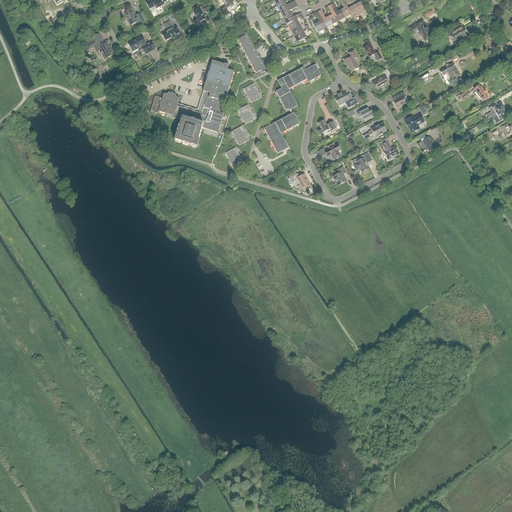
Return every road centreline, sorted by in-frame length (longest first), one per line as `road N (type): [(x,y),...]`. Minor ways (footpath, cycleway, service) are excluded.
road 1 (residential): [(342,81),(313,100),(304,149),(328,198),(337,202),(409,159),(379,103)]
road 2 (residential): [(254,14),(138,74)]
road 3 (residential): [(267,173),(253,147),(286,53)]
